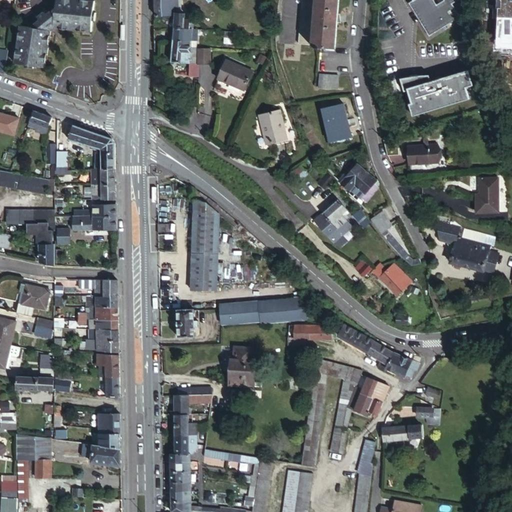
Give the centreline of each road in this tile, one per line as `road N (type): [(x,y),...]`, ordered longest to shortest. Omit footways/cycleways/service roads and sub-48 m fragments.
road 1 (unclassified): [(199,178),(383,331),(443,342),(511,324)]
road 2 (secondary): [(127,135),(132,480)]
road 3 (secondary): [(150,480),(142,146)]
road 4 (residential): [(420,247),(377,158),(356,54),(361,0)]
road 5 (residential): [(144,102),(263,183)]
